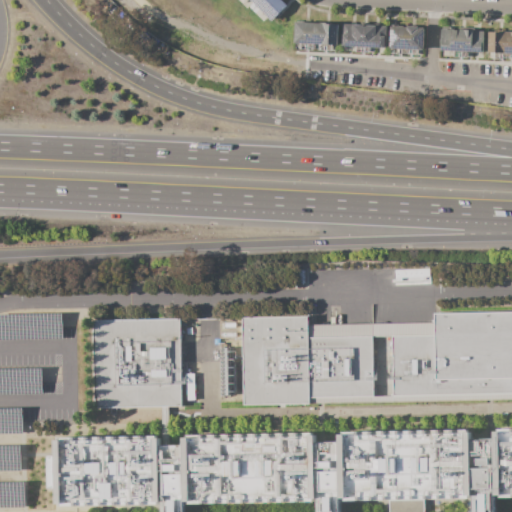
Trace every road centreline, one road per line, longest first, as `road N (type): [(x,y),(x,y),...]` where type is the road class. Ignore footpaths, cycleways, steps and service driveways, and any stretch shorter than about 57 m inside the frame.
road 1 (motorway): [(511,169),(0,145)]
road 2 (motorway): [(0,188),(511,212)]
road 3 (motorway): [(0,253),(511,234)]
road 4 (motorway): [(511,149),(196,103),(102,55),(45,0)]
road 5 (residential): [(330,0),(511,7)]
